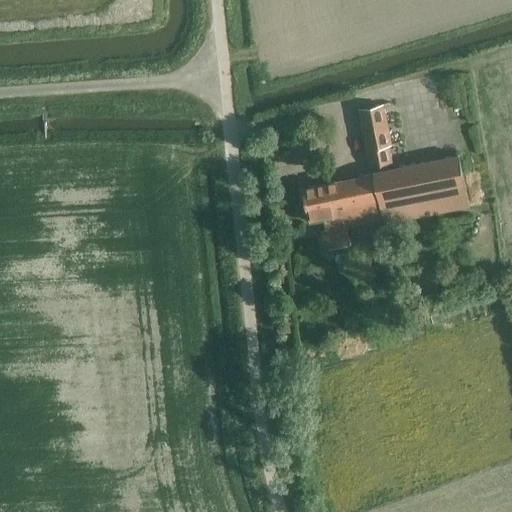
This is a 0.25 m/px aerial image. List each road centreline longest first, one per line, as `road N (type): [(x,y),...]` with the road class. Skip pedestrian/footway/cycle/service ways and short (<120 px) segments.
road 1 (unclassified): [(280,511),(258,422),(222,73)]
road 2 (unclassified): [(222,73),(0,96)]
